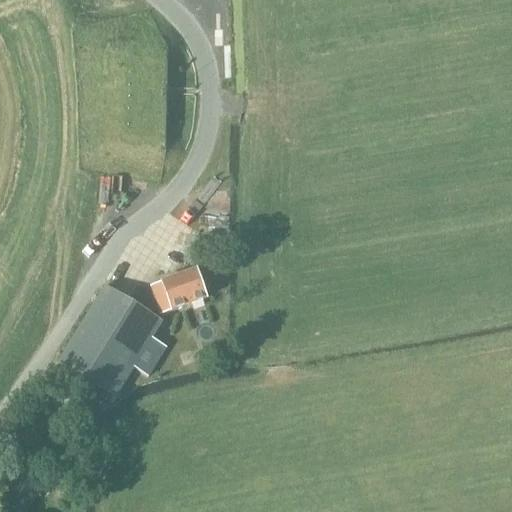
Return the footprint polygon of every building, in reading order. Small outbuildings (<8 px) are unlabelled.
[(161,150),(163,158),(169,158),(169,150),(176,150),(177,68),(170,68),(171,61),(165,61),(163,68),(125,68),(123,149),(161,150)] [(202,250),(213,250),(214,237),(203,236),(202,250)] [(160,316),(171,312),(205,300),(195,271),(161,283),(150,287),(160,316)] [(57,362),(115,398),(161,323),(103,287),(57,362)] [(3,506),(14,511),(25,511),(41,483),(22,472),(3,506)]
